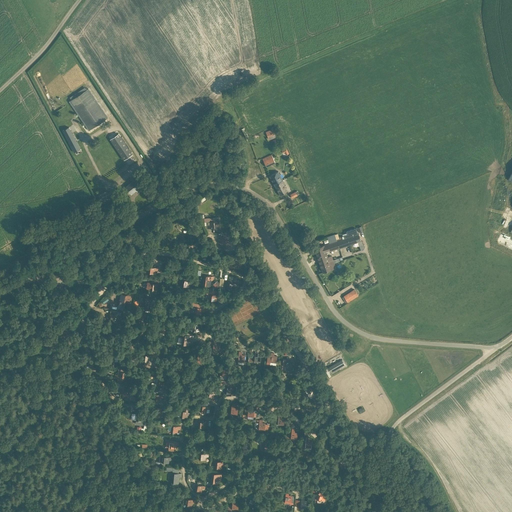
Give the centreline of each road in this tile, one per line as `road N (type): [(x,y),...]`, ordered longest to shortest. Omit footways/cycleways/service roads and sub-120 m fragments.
road 1 (unclassified): [(36,274),(189,189),(223,184),(268,205),(350,326),(388,340),(497,348)]
road 2 (unclassified): [(380,477),(390,430),(497,348)]
road 3 (unclassified): [(0,90),(79,0)]
